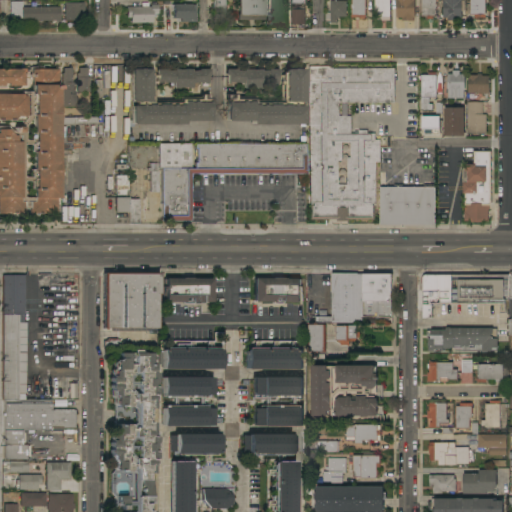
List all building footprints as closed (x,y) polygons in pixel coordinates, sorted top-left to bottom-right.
[(212,0),(225,0),(225,13),(212,13),(212,0)] [(238,20),(238,17),(236,17),(236,14),(238,14),(238,10),(236,10),(236,7),(238,7),(238,0),(267,0),(267,7),(264,7),(264,15),(265,15),(265,17),(264,17),(264,20),(238,20)] [(365,0),(365,17),(364,17),(364,19),(359,19),(359,18),(350,17),(350,15),(351,15),(351,8),(350,8),(350,4),(351,4),(351,0),(365,0)] [(389,0),(389,16),(374,16),(374,0),(389,0)] [(396,0),(414,0),(415,17),(413,18),(413,21),(402,21),(402,17),(397,17),(396,0)] [(421,0),(435,0),(435,4),(437,4),(437,8),(435,8),(435,16),(432,16),(432,19),(426,19),(426,16),(421,16),(421,0)] [(442,0),(461,0),(461,4),(465,4),(465,16),(461,16),(461,18),(457,18),(457,20),(447,21),(447,17),(442,17),(442,0)] [(485,0),(485,17),(469,17),(469,0),(485,0)] [(130,23),(130,18),(127,18),(127,7),(142,7),(142,4),(148,4),(148,7),(150,7),(150,5),(151,5),(151,1),(155,1),(155,5),(158,5),(158,14),(152,14),(152,23),(130,23)] [(329,1),(346,1),(346,17),(339,17),(339,18),(336,18),(336,23),(330,23),(329,1)] [(10,2),(22,2),(22,7),(60,7),(59,22),(55,22),(55,21),(31,21),(31,22),(27,22),(27,21),(21,21),(21,18),(10,18),(10,2)] [(64,3),(81,3),(81,2),(84,3),(84,15),(82,15),(82,21),(64,20),(64,3)] [(196,22),(181,22),(180,19),(172,19),(172,5),(191,4),(191,5),(195,5),(196,22)] [(304,24),(291,24),(291,9),(292,9),(292,6),(303,6),(303,9),(304,9),(304,24)] [(0,94),(19,94),(19,92),(29,92),(29,94),(31,94),(31,70),(32,70),(32,67),(43,67),(43,70),(57,69),(57,86),(59,86),(59,89),(55,89),(56,207),(53,207),(53,213),(38,214),(38,215),(36,215),(36,216),(28,216),(28,214),(26,214),(26,209),(22,209),(22,214),(20,214),(20,216),(13,216),(13,215),(10,215),(10,214),(3,214),(0,214),(0,94)] [(394,103),(393,103),(339,104),(339,116),(343,116),(350,116),(350,135),(358,135),(358,130),(367,130),(367,135),(370,135),(370,134),(374,134),(374,140),(379,140),(379,141),(379,160),(379,162),(375,162),(375,205),(374,205),(374,219),(374,220),(348,220),(348,221),(336,221),(336,220),(310,219),(310,205),(309,205),(310,126),(309,126),(309,67),(330,67),(330,68),(394,68),(394,69),(394,94),(394,103)] [(72,68),(72,83),(73,83),(74,95),(76,95),(76,107),(62,107),(62,90),(63,90),(63,84),(62,84),(62,74),(63,74),(63,68),(72,68)] [(87,68),(87,78),(89,78),(89,92),(77,92),(77,73),(78,73),(78,68),(87,68)] [(0,69),(23,69),(23,73),(22,73),(22,86),(6,86),(6,84),(2,84),(2,86),(0,86),(0,69)] [(130,125),(130,106),(136,106),(136,102),(129,102),(129,69),(149,69),(149,70),(150,70),(150,72),(152,72),(152,75),(156,75),(156,69),(191,69),(191,71),(198,71),(198,70),(209,70),(209,75),(207,75),(207,84),(205,84),(205,83),(196,83),(191,83),(191,88),(185,88),(179,88),(179,89),(173,89),(173,83),(168,83),(168,82),(164,82),(164,84),(155,84),(152,84),(152,91),(154,91),(154,101),(180,101),(180,98),(199,98),(199,95),(208,95),(208,103),(209,103),(209,121),(183,121),(183,124),(130,125)] [(251,125),(251,121),(225,121),(225,103),(226,103),(226,100),(227,100),(227,95),(234,95),(234,97),(255,97),(255,101),(279,101),(279,82),(282,82),(282,78),(277,78),(277,84),(275,84),(275,83),(261,83),(261,89),(243,89),(243,84),(227,84),(227,76),(225,76),(225,69),(278,69),(278,75),(282,75),(282,73),(284,73),(284,70),(285,70),(285,69),(303,69),(303,125),(251,125)] [(452,74),(452,70),(459,70),(459,74),(464,74),(464,90),(463,90),(463,98),(447,98),(447,89),(446,89),(446,85),(447,85),(447,74),(452,74)] [(421,75),(423,75),(423,74),(426,74),(426,75),(428,75),(428,72),(436,72),(436,100),(434,100),(434,97),(429,97),(429,104),(432,104),(432,111),(421,111),(421,75)] [(468,75),(477,75),(477,73),(481,73),(481,76),(489,76),(488,93),(486,93),(486,94),(483,94),(483,93),(467,93),(468,75)] [(467,102),(469,102),(469,100),(477,100),(477,102),(482,102),(482,114),(486,114),(486,133),(467,133),(467,102)] [(464,108),(464,136),(443,136),(443,108),(464,108)] [(65,119),(65,114),(72,114),(72,118),(97,118),(97,124),(62,125),(62,119),(65,119)] [(439,116),(439,120),(442,120),(442,133),(439,133),(439,136),(424,136),(424,129),(421,129),(421,116),(439,116)] [(158,144),(178,144),(179,145),(191,144),(191,168),(161,169),(159,169),(158,144)] [(305,144),(305,174),(190,174),(190,221),(161,221),(161,169),(191,168),(194,169),(194,163),(196,163),(196,149),(194,149),(194,144),(305,144)] [(490,205),(489,205),(489,209),(488,209),(488,221),(481,221),(481,223),(470,223),(470,221),(463,221),(463,211),(464,211),(464,193),(462,193),(462,167),(464,167),(464,164),(473,164),(473,151),(490,151),(490,205)] [(149,171),(151,171),(151,165),(158,165),(158,193),(149,193),(149,171)] [(128,196),(115,196),(115,176),(117,176),(117,174),(128,174),(128,196)] [(379,187),(393,187),(393,185),(402,184),(402,187),(434,187),(434,225),(379,225),(379,187)] [(128,212),(115,212),(115,198),(128,198),(128,200),(128,212)] [(138,200),(138,224),(128,224),(128,212),(128,200),(138,200)] [(158,273),(158,328),(105,328),(105,330),(103,330),(103,273),(158,273)] [(361,316),(361,323),(315,323),(315,317),(331,317),(331,292),(330,292),(331,273),(362,273),(361,316)] [(391,274),(391,316),(361,316),(362,273),(391,274)] [(508,300),(505,300),(505,303),(451,303),(451,275),(508,274),(508,297),(508,300)] [(2,275),(23,275),(23,323),(17,323),(17,400),(2,400),(2,275)] [(431,304),(431,318),(422,318),(422,277),(424,275),(451,275),(451,303),(431,304)] [(211,279),(211,303),(191,303),(191,299),(183,299),(183,303),(164,303),(164,297),(162,297),(162,287),(164,287),(164,279),(211,279)] [(299,279),(299,302),(281,302),(281,299),(273,299),(273,302),(252,302),(252,279),(299,279)] [(325,325),(325,352),(317,352),(317,354),(313,354),(313,353),(307,352),(308,325),(313,325),(316,325),(325,325)] [(356,325),(356,332),(359,332),(359,338),(355,338),(355,341),(348,341),(348,345),(340,345),(340,342),(337,342),(337,340),(336,340),(335,326),(356,325)] [(496,351),(486,351),(486,352),(481,352),(481,350),(461,350),(461,348),(450,348),(445,348),(445,351),(428,351),(428,349),(426,349),(426,331),(430,331),(430,330),(446,330),(446,328),(492,328),(492,329),(496,329),(496,351)] [(245,371),(245,350),(247,350),(246,348),(252,347),(252,342),(259,342),(259,348),(263,348),(263,350),(266,350),(266,348),(271,348),(271,342),(278,342),(278,348),(282,348),(282,349),(285,349),(285,347),(289,347),(289,341),(295,341),(295,347),(299,347),(299,349),(302,349),(302,371),(245,371)] [(122,351),(138,350),(139,351),(146,350),(152,356),(152,373),(155,373),(155,377),(156,377),(156,389),(155,389),(155,399),(152,403),(152,430),(155,432),(155,442),(156,442),(156,454),(155,454),(155,464),(152,467),(152,511),(114,511),(114,497),(110,493),(110,474),(114,470),(112,468),(112,463),(110,461),(110,454),(109,454),(109,450),(110,450),(110,447),(109,447),(109,443),(110,443),(110,436),(112,433),(112,428),(115,427),(114,406),(112,403),(112,398),(110,397),(110,389),(109,389),(109,385),(110,385),(110,382),(109,382),(109,378),(110,378),(110,370),(112,369),(112,363),(115,362),(115,359),(117,359),(117,349),(122,349),(122,351)] [(161,369),(161,349),(219,350),(219,369),(161,369)] [(471,354),(471,373),(457,373),(457,379),(447,379),(447,381),(440,381),(440,382),(433,382),(433,381),(427,381),(427,372),(428,372),(428,369),(426,369),(426,364),(429,364),(429,360),(430,360),(430,362),(448,362),(448,354),(471,354)] [(508,364),(508,379),(502,379),(502,382),(495,382),(495,379),(486,379),(486,381),(478,382),(477,364),(508,364)] [(311,365),(326,365),(326,367),(336,367),(336,366),(373,366),(376,366),(376,392),(379,392),(379,396),(374,396),(374,398),(376,398),(376,401),(377,401),(377,406),(376,406),(377,416),(366,416),(366,417),(359,417),(359,416),(311,416),(311,365)] [(211,378),(211,395),(206,395),(206,398),(162,397),(162,396),(161,396),(161,377),(211,378)] [(252,378),(302,377),(302,397),(258,398),(258,395),(252,395),(252,378)] [(4,400),(51,400),(51,410),(76,410),(76,414),(75,414),(75,424),(76,424),(76,428),(51,428),(51,430),(22,430),(4,430),(4,400)] [(499,428),(486,428),(486,426),(481,426),(481,420),(484,420),(485,404),(489,404),(489,400),(499,401),(499,428)] [(446,403),(446,420),(448,420),(448,423),(439,423),(439,427),(427,428),(427,422),(431,422),(431,419),(426,419),(426,411),(429,411),(428,403),(446,403)] [(455,406),(459,406),(459,403),(471,403),(471,418),(469,418),(469,428),(455,429),(455,406)] [(212,426),(161,426),(161,408),(162,408),(162,406),(203,406),(203,407),(203,409),(211,409),(212,426)] [(252,409),(260,409),(260,408),(261,408),(261,406),(302,406),(302,426),(252,426),(252,409)] [(505,455),(488,456),(488,448),(477,448),(477,434),(471,434),(471,422),(477,422),(478,435),(505,435),(505,455)] [(354,425),(377,424),(377,425),(379,425),(380,440),(376,440),(377,442),(373,442),(373,440),(367,440),(367,442),(366,442),(366,443),(354,443),(354,440),(346,440),(345,425),(354,425)] [(22,430),(22,445),(26,445),(26,460),(4,460),(4,430),(22,430)] [(222,452),(217,452),(217,455),(176,456),(176,454),(174,454),(174,452),(169,452),(169,436),(174,436),(174,434),(216,434),(216,436),(222,435),(222,452)] [(295,452),(290,452),(290,455),(246,456),(246,452),(242,452),(242,436),(247,436),(247,435),(289,434),(289,436),(295,436),(295,452)] [(337,441),(337,442),(338,441),(338,448),(337,448),(337,452),(310,452),(310,449),(309,449),(309,441),(337,441)] [(457,442),(457,447),(468,447),(468,464),(456,464),(456,465),(437,465),(437,460),(430,460),(430,459),(429,459),(429,455),(429,454),(428,454),(428,448),(427,448),(427,445),(428,445),(428,442),(457,442)] [(360,478),(360,477),(352,477),(352,465),(348,465),(348,458),(348,453),(352,453),(352,456),(362,456),(362,452),(377,452),(377,455),(379,455),(379,457),(381,457),(381,462),(379,462),(379,467),(376,467),(376,470),(378,470),(378,476),(376,476),(376,478),(360,478)] [(322,472),(327,472),(327,458),(330,458),(330,459),(345,458),(345,472),(342,472),(342,476),(343,476),(343,483),(331,483),(331,482),(322,482),(322,472)] [(2,462),(9,461),(9,462),(28,462),(28,473),(6,473),(6,474),(3,474),(2,462)] [(170,511),(170,462),(190,462),(190,465),(191,465),(191,511),(170,511)] [(294,511),(275,511),(273,511),(273,464),(274,464),(274,462),(294,462),(294,511)] [(45,463),(70,463),(70,479),(60,479),(60,491),(46,491),(45,463)] [(463,492),(463,474),(478,474),(478,470),(496,470),(496,489),(494,489),(494,492),(463,492)] [(41,475),(41,484),(37,484),(37,491),(31,491),(31,490),(18,490),(18,485),(16,485),(16,480),(18,480),(18,475),(41,475)] [(455,491),(442,491),(442,493),(432,493),(432,486),(428,486),(428,475),(453,475),(453,479),(455,479),(455,491)] [(383,487),(383,492),(383,493),(385,493),(385,500),(383,500),(383,504),(384,504),(384,510),(383,510),(383,511),(316,511),(316,510),(315,510),(315,507),(316,507),(316,499),(313,499),(313,493),(315,493),(315,492),(316,492),(316,487),(383,487)] [(201,489),(225,489),(227,488),(231,493),(230,494),(231,494),(231,496),(233,496),(233,504),(231,504),(231,505),(230,505),(227,509),(210,509),(210,508),(201,500),(201,489)] [(46,493),(45,507),(44,507),(44,508),(34,508),(34,507),(20,506),(20,493),(46,493)] [(72,494),(72,504),(74,504),(74,509),(72,509),(72,511),(48,511),(48,510),(47,510),(47,503),(48,503),(48,494),(72,494)] [(457,499),(457,498),(462,498),(462,499),(473,499),(473,498),(478,498),(478,499),(502,499),(502,511),(435,511),(435,503),(433,503),(433,499),(435,499),(457,499)]
